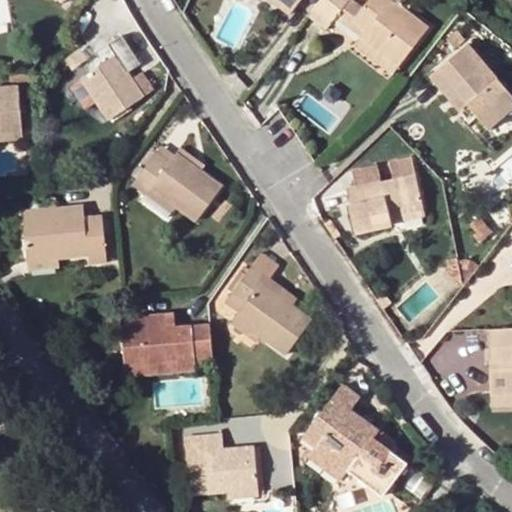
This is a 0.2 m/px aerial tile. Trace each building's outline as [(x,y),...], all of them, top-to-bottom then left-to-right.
[(271,0),(289,14),(293,8),(283,0),(271,0)] [(283,0),(293,8),(299,0),(283,0)] [(320,0),(309,14),(326,28),(337,15),(348,0),(320,0)] [(352,0),(348,0),(337,15),(362,35),(365,31),(352,19),(363,7),(352,0)] [(368,0),(363,7),(352,19),(365,31),(362,35),(360,38),(397,66),(428,28),(399,4),(396,6),(387,0),(368,0)] [(465,39),(458,31),(449,38),(455,47),(465,39)] [(110,48),(98,57),(103,63),(95,67),(80,79),(94,98),(108,119),(144,95),(128,72),(141,63),(121,34),(107,44),(110,48)] [(397,66),(360,38),(355,44),(392,73),(397,66)] [(511,96),(469,44),(439,68),(468,103),(489,129),(511,109),(511,96)] [(103,63),(98,57),(91,62),(95,67),(103,63)] [(468,103),(439,68),(430,75),(459,110),(468,103)] [(88,103),(94,98),(80,79),(74,82),(88,103)] [(0,139),(2,139),(2,134),(22,133),(20,115),(19,101),(13,101),(13,86),(0,86),(0,139)] [(32,114),(20,115),(22,133),(35,132),(32,114)] [(180,145),(175,152),(198,168),(203,162),(180,145)] [(159,146),(156,151),(168,161),(173,156),(159,146)] [(168,161),(156,151),(131,183),(144,193),(149,186),(175,206),(195,219),(221,184),(198,168),(175,152),(173,156),(168,161)] [(390,163),(394,180),(416,175),(412,159),(390,163)] [(353,172),(356,186),(380,180),(378,167),(353,172)] [(392,226),(391,223),(390,216),(423,209),(416,175),(394,180),(381,183),(380,180),(356,186),(346,188),(350,202),(348,202),(355,232),(392,226)] [(31,181),(32,190),(42,189),(41,180),(31,181)] [(149,186),(144,193),(171,212),(175,206),(149,186)] [(22,210),(26,260),(58,257),(87,255),(88,263),(107,261),(102,216),(84,217),(83,206),(22,210)] [(390,216),(391,223),(425,216),(423,209),(390,216)] [(487,224),(479,216),(470,224),(478,232),(487,224)] [(261,251),(251,265),(263,275),(259,281),(277,294),(281,288),(269,279),(280,265),(261,251)] [(58,257),(26,260),(27,269),(59,266),(58,257)] [(463,282),(457,258),(447,260),(448,266),(445,267),(456,284),(463,282)] [(237,310),(234,315),(259,335),(284,354),(310,320),(292,305),(277,294),(259,281),(263,275),(251,265),(224,300),(237,310)] [(281,288),(277,294),(292,305),(296,299),(281,288)] [(166,328),(176,327),(175,313),(165,314),(166,328)] [(213,363),(209,324),(176,327),(166,328),(165,314),(122,318),(126,366),(178,362),(179,372),(195,370),(195,364),(213,363)] [(259,335),(234,315),(229,321),(255,341),(259,335)] [(511,328),(488,329),(489,350),(501,350),(500,362),(489,363),(490,396),(511,395),(511,328)] [(501,350),(489,350),(489,363),(500,362),(501,350)] [(126,376),(179,372),(178,362),(126,366),(126,376)] [(324,432),(315,446),(347,469),(381,495),(406,463),(389,450),(373,438),(378,430),(349,410),(358,397),(341,384),(313,423),(324,432)] [(511,405),(511,395),(490,396),(491,407),(511,405)] [(395,442),(378,430),(373,438),(389,450),(395,442)] [(190,493),(227,491),(258,487),(254,447),(223,449),(221,434),(186,437),(190,493)] [(347,469),(315,446),(308,457),(340,480),(347,469)] [(1,455),(0,455),(0,492),(19,478),(1,455)] [(258,487),(227,491),(227,498),(258,495),(258,487)] [(351,491),(336,495),(340,509),(356,504),(351,491)]
